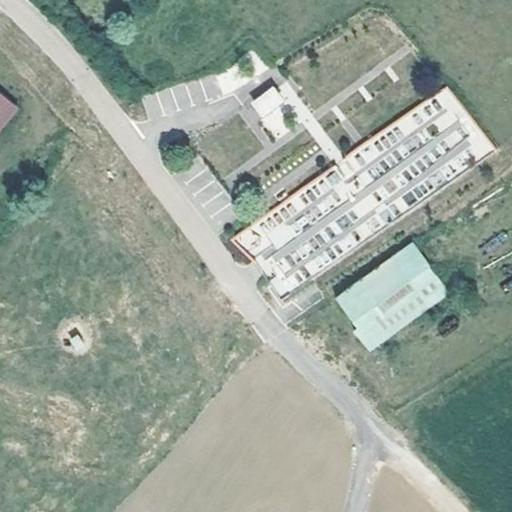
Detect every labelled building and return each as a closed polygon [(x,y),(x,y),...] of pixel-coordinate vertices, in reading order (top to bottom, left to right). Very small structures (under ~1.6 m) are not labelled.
[(213,73),(199,78),(207,101),(222,96),(213,73)] [(261,118),(284,100),(271,84),(249,102),(261,118)] [(454,90),(231,228),(273,294),(495,156),(454,90)] [(0,128),(17,109),(0,94),(0,128)] [(260,118),(275,141),(291,130),(276,107),(260,118)] [(361,336),(420,295),(405,273),(412,267),(405,258),(339,305),(361,336)]
